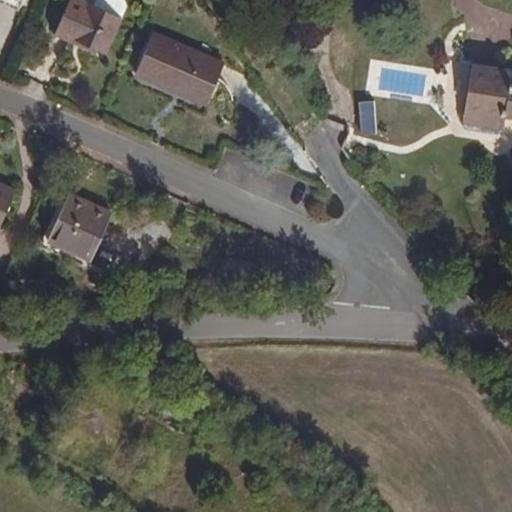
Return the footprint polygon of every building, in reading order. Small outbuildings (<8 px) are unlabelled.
[(94,2),(88,0),(68,0),(53,33),(71,41),(72,37),(106,52),(123,15),(94,2)] [(95,0),(94,2),(123,15),(127,3),(125,0),(95,0)] [(225,60),(154,29),(135,73),(205,104),(225,60)] [(511,121),(511,75),(502,68),(469,62),(459,123),(500,130),(507,121),(511,121)] [(0,223),(15,189),(0,182),(0,223)] [(111,211),(69,192),(48,237),(90,257),(111,211)]
